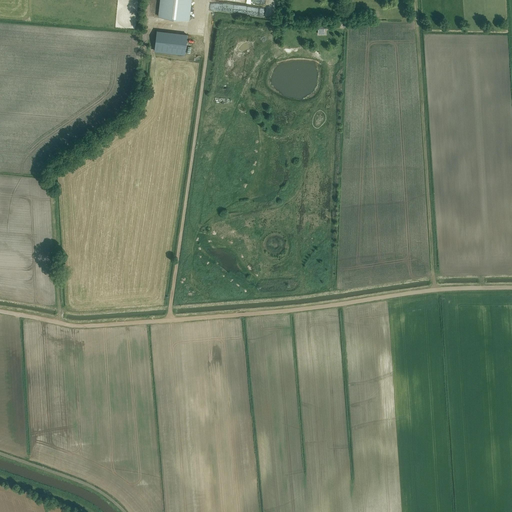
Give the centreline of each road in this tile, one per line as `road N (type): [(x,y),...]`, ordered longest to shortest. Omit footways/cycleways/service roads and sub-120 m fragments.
road 1 (track): [(60,323),(53,167),(138,104),(146,0)]
road 2 (track): [(170,319),(212,7),(201,5)]
road 3 (track): [(433,290),(416,0)]
